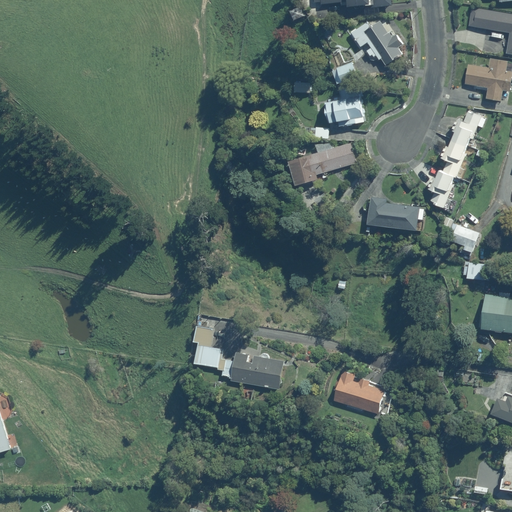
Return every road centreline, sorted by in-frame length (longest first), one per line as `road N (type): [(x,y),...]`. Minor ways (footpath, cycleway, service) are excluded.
road 1 (residential): [(511,370),(333,347)]
road 2 (residential): [(389,150),(431,80),(431,0)]
